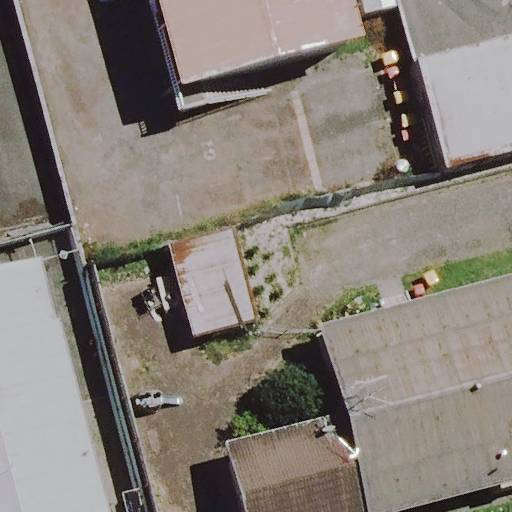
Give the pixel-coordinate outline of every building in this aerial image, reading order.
[(276,0),(103,0),(128,84),(288,38),(276,0)] [(511,165),(511,50),(401,80),(430,187),(511,165)] [(248,340),(241,309),(300,296),(288,241),(229,254),(153,271),(172,357),(248,340)] [(0,511),(88,511),(30,278),(0,286),(0,511)] [(447,511),(511,495),(511,284),(294,342),(317,431),(214,458),(228,511),(447,511)]
